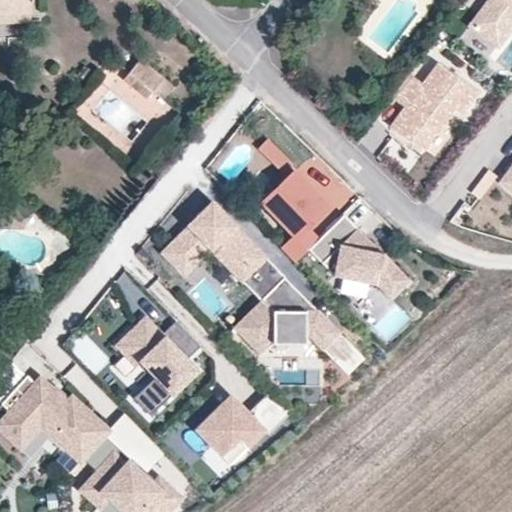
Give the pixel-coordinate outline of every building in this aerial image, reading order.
[(0,0),(0,15),(29,13),(28,0),(0,0)] [(511,0),(489,0),(470,25),(498,46),(511,27),(511,0)] [(0,23),(30,21),(29,13),(0,15),(0,23)] [(174,86),(140,58),(129,72),(152,91),(163,100),(174,86)] [(460,113),(475,91),(439,64),(423,84),(409,74),(392,97),(406,108),(391,128),(421,151),(453,108),(460,113)] [(152,91),(129,72),(123,80),(146,99),(152,91)] [(282,156),(266,140),(259,147),(275,163),(282,156)] [(291,164),(282,156),(275,163),(284,172),(291,164)] [(511,168),(502,182),(511,190),(511,168)] [(303,230),(326,207),(295,175),(264,204),(296,236),(283,249),(296,262),(308,249),(316,242),(303,230)] [(0,228),(19,229),(30,211),(0,199),(0,228)] [(225,216),(211,202),(201,212),(215,226),(225,216)] [(266,258),(225,216),(215,226),(201,212),(160,253),(184,277),(211,249),(242,281),(266,258)] [(407,279),(344,214),(316,242),(308,249),(334,276),(338,272),(370,279),(375,284),(388,298),(402,284),(406,288),(412,282),(408,278),(407,279)] [(260,300),(279,282),(284,277),(266,258),(242,281),(260,300)] [(375,284),(370,279),(338,272),(334,276),(375,284)] [(308,302),(284,277),(279,282),(292,294),(287,298),(290,301),(308,302)] [(339,332),(308,302),(290,301),(287,298),(292,294),(279,282),(260,300),(232,327),(259,354),(273,340),(298,340),(304,335),(305,335),(308,335),(322,349),(339,332)] [(188,359),(201,347),(177,322),(162,336),(143,316),(115,343),(136,365),(140,361),(154,375),(137,391),(132,396),(148,412),(196,367),(188,359)] [(305,345),(305,335),(304,335),(298,340),(273,340),(273,344),(305,345)] [(137,391),(154,375),(140,361),(136,365),(127,356),(115,368),(137,391)] [(106,428),(71,397),(70,398),(67,402),(51,389),(43,381),(38,386),(35,383),(26,375),(1,404),(9,412),(0,421),(0,429),(14,442),(29,426),(41,425),(51,434),(81,461),(82,459),(103,436),(106,432),(106,428)] [(38,386),(43,381),(40,378),(35,383),(38,386)] [(70,398),(55,385),(51,389),(67,402),(70,398)] [(268,434),(290,412),(270,391),(247,413),(241,406),(235,412),(225,401),(196,429),(221,455),(238,439),(247,448),(264,431),(268,434)] [(241,406),(230,396),(225,401),(235,412),(241,406)] [(30,457),(51,434),(41,425),(29,426),(14,442),(30,457)] [(165,511),(179,497),(158,479),(155,482),(145,473),(142,477),(127,463),(125,466),(114,457),(120,450),(103,436),(82,459),(97,473),(82,490),(99,506),(108,496),(125,511),(165,511)] [(229,464),(247,448),(238,439),(221,455),(229,464)] [(145,473),(130,460),(127,463),(142,477),(145,473)] [(125,511),(108,496),(99,506),(97,508),(101,511),(125,511)]
